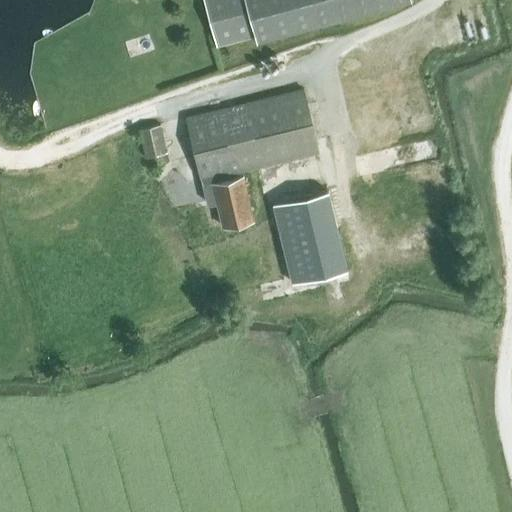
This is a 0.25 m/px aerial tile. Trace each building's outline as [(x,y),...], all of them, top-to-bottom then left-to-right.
[(340,15),(334,0),(206,0),(217,44),(259,33),(260,41),(340,15)] [(280,68),(281,70),(282,71),(283,71),(285,71),(286,71),(287,70),(288,69),(289,68),(289,67),(288,65),(288,64),(287,63),(285,63),(284,63),(282,63),(281,64),(280,65),(280,67),(280,68)] [(272,72),(272,73),(273,74),(275,75),(276,75),(278,75),(279,74),(280,73),(280,72),(281,70),(280,69),(279,68),(278,67),(277,67),(275,66),(274,67),(273,68),(272,69),(272,70),(272,72)] [(263,75),(264,77),(265,78),(266,78),(268,79),(269,78),(270,78),(271,77),(272,75),(272,74),(271,73),(271,71),(270,70),(268,70),(267,70),(265,70),(264,71),(263,73),(263,74),(263,75)] [(186,116),(202,183),(203,183),(207,199),(211,202),(217,200),(223,223),(253,216),(243,173),(231,176),(230,172),(319,150),(303,87),(186,116)] [(147,157),(167,152),(160,125),(140,129),(147,157)] [(373,192),(370,199),(370,204),(370,210),(370,215),(372,219),(375,224),(381,230),(386,232),(391,234),(399,236),(406,235),(414,231),(421,226),(427,218),(428,212),(428,206),(427,198),(424,192),(420,187),(415,183),(408,180),(401,178),(394,178),(387,180),(382,183),(377,187),(373,192)] [(290,197),(272,201),(292,279),(347,265),(344,254),(326,187),(290,197)]
